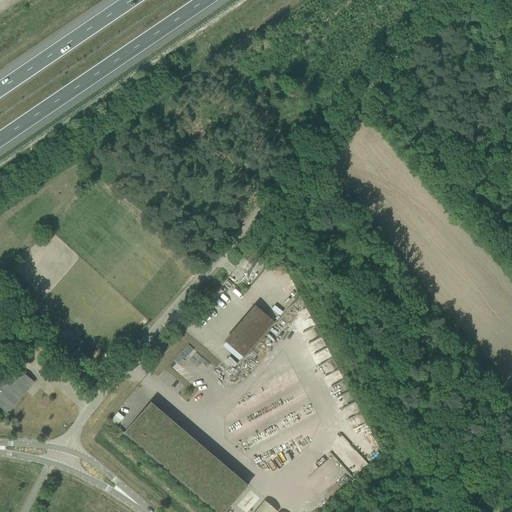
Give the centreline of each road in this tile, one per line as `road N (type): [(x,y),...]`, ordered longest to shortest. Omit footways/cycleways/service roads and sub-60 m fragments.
road 1 (track): [(190,285),(450,0)]
road 2 (motorway): [(0,141),(208,0)]
road 3 (residential): [(60,448),(190,285)]
road 4 (motorway): [(131,0),(0,89)]
